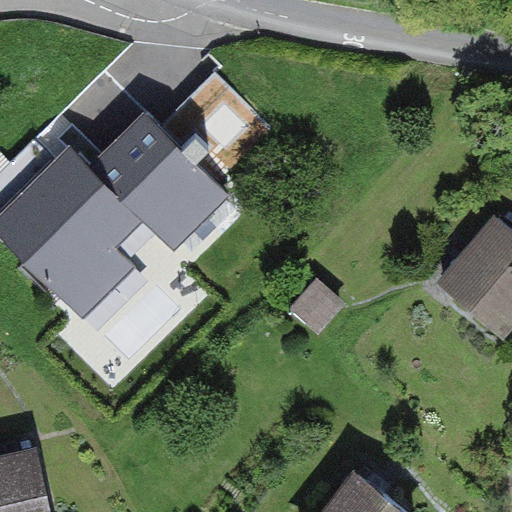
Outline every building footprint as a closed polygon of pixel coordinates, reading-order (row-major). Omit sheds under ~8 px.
[(72,138),(0,209),(0,232),(81,314),(133,262),(114,243),(144,214),(173,243),(225,191),(218,184),(275,127),(228,80),(174,134),(150,110),(97,163),(72,138)] [(511,226),(502,217),(447,281),(502,328),(511,316),(511,226)] [(343,298),(327,284),(302,311),(319,325),(343,298)] [(49,511),(36,451),(0,459),(0,511),(49,511)] [(409,511),(361,474),(331,511),(409,511)]
